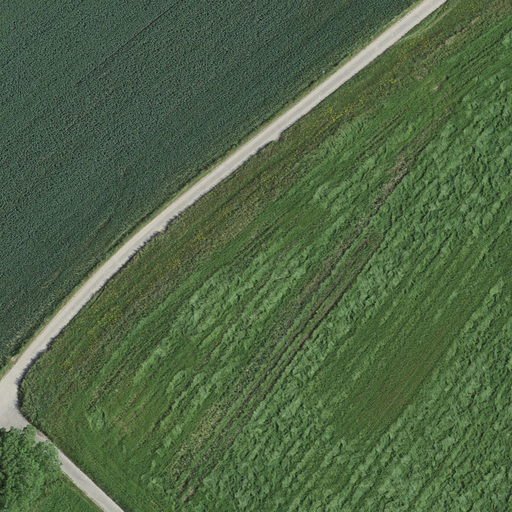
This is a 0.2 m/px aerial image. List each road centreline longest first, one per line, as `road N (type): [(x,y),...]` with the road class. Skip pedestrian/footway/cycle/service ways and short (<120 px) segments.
road 1 (unclassified): [(437,0),(137,240),(0,396)]
road 2 (track): [(0,405),(115,511)]
